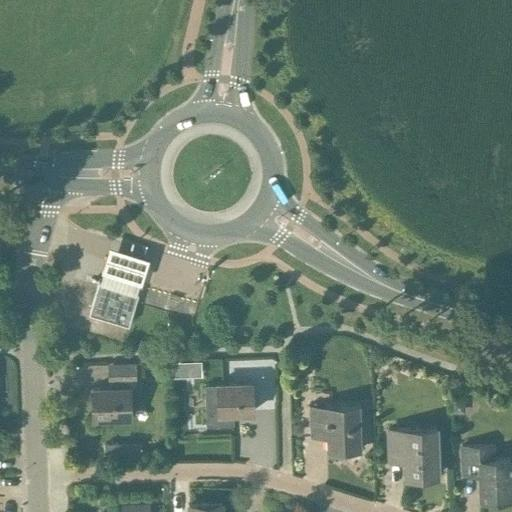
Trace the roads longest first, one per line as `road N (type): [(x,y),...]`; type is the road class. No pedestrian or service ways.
road 1 (residential): [(373,511),(251,472),(38,475)]
road 2 (residential): [(38,475),(30,322),(47,175)]
road 3 (secondary): [(511,327),(374,281)]
road 4 (secondary): [(253,221),(311,258),(374,281)]
road 5 (secondary): [(374,281),(270,197)]
road 6 (secondary): [(152,190),(167,217),(194,233),(225,234),(253,221)]
